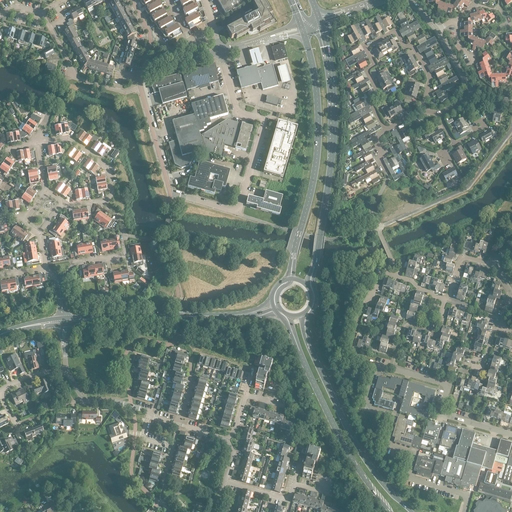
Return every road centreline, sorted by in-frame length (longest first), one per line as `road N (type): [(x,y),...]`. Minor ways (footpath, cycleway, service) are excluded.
road 1 (unclassified): [(511,434),(439,414),(448,386),(375,367),(364,408),(392,417),(384,444),(412,452),(406,477),(467,496),(464,511)]
road 2 (unclassified): [(142,89),(172,193),(236,210),(265,120),(236,113),(219,53)]
road 3 (secondary): [(316,256),(334,144),(320,26)]
road 4 (secondary): [(302,31),(319,136),(294,251)]
road 5 (residential): [(384,130),(366,48),(395,33),(412,45),(430,77),(420,111)]
road 6 (secondary): [(410,511),(359,450),(308,343)]
road 7 (secondary): [(297,345),(336,432),(389,511)]
road 8 (residential): [(142,89),(78,79),(42,12)]
road 9 (residential): [(60,286),(74,262),(124,248),(120,219),(104,200)]
road 10 (secondary): [(223,315),(97,319)]
